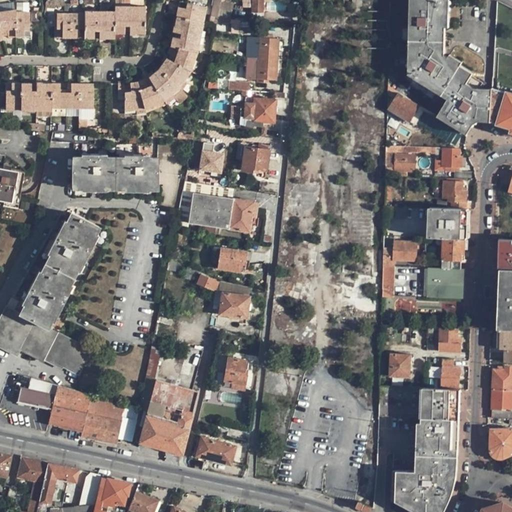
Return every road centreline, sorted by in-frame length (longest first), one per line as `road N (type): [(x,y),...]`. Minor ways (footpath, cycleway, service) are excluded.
road 1 (residential): [(294,32),(249,489)]
road 2 (residential): [(511,156),(492,167),(460,511)]
road 3 (secondary): [(249,489),(0,435)]
road 4 (residential): [(0,64),(135,61),(150,52),(155,25)]
